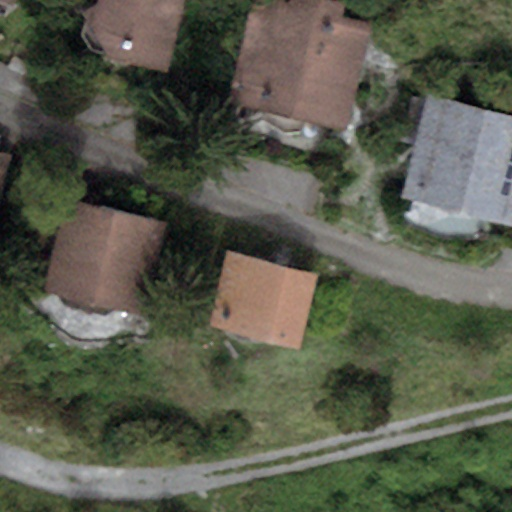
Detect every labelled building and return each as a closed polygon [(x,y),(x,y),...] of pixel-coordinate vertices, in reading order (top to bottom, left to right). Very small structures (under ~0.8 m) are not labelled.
[(158,0),(90,0),(92,2),(156,16),(158,0)] [(228,0),(206,87),(318,115),(346,0),(228,0)] [(511,147),(511,65),(415,41),(389,143),(506,173),(511,147)] [(154,167),(50,145),(31,232),(135,254),(154,167)] [(305,218),(214,199),(199,270),(290,290),(305,218)]
